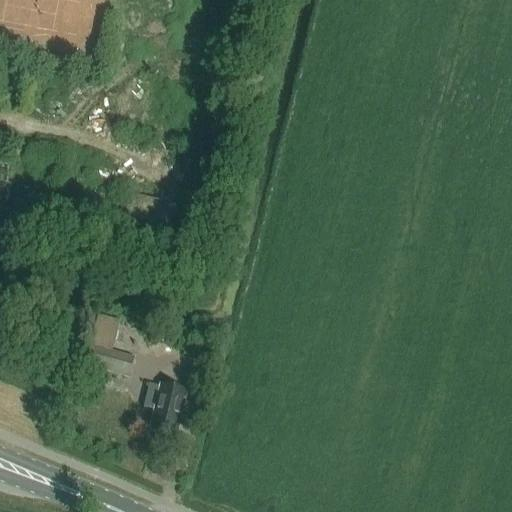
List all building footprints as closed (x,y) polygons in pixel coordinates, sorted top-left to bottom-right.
[(18,55),(16,64),(27,67),(29,57),(18,55)] [(206,121),(193,181),(212,185),(226,125),(206,121)] [(130,195),(124,218),(170,230),(176,207),(130,195)] [(87,370),(128,380),(133,360),(92,350),(87,370)] [(160,387),(159,390),(149,387),(144,405),(143,411),(154,413),(149,433),(175,439),(186,393),(160,387)]
